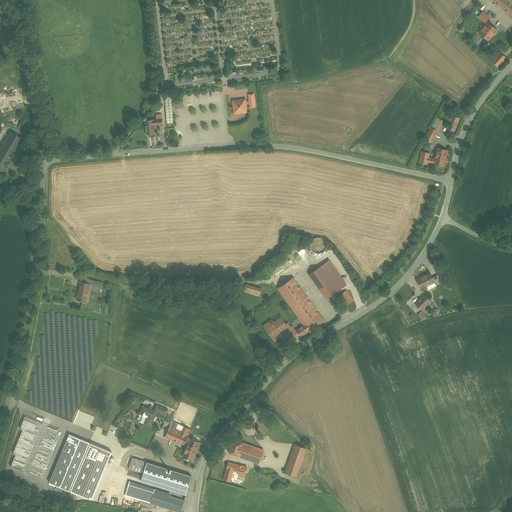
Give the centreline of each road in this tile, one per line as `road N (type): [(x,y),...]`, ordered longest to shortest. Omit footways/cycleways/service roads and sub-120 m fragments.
road 1 (unclassified): [(451,181),(277,147),(44,160)]
road 2 (unclassified): [(196,511),(203,467),(223,432),(305,349),(390,294),(425,255),(442,219)]
road 3 (unclassified): [(44,160),(36,266),(0,423)]
road 4 (unclassified): [(44,160),(20,0)]
road 5 (unclassified): [(511,62),(482,93),(451,181)]
